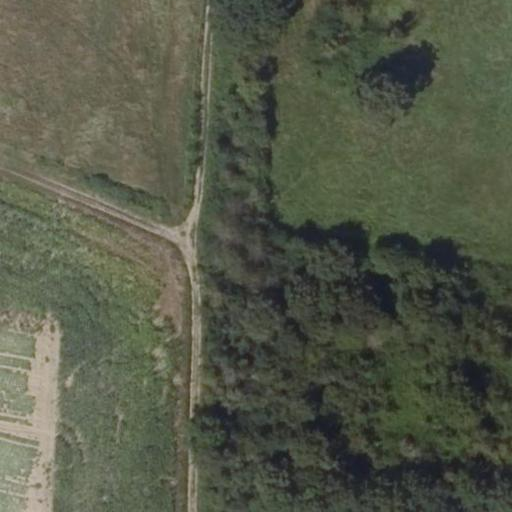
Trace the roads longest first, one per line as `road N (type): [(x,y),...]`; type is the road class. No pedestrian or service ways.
road 1 (track): [(194,511),(205,304),(193,244)]
road 2 (track): [(197,0),(186,148),(193,244)]
road 3 (track): [(193,244),(0,162)]
